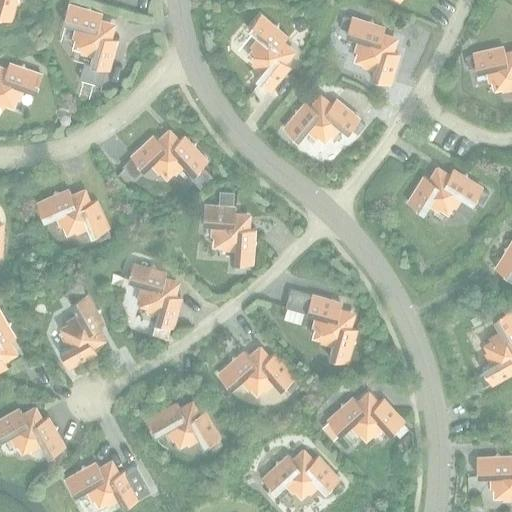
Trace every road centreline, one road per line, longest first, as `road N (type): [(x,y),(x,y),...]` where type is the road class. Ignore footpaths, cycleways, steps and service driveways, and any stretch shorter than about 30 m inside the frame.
road 1 (residential): [(332,214),(414,328),(440,443),(430,511)]
road 2 (residential): [(89,399),(150,368),(236,305),(332,214)]
road 3 (residential): [(187,46),(196,82),(332,214)]
road 4 (residential): [(187,46),(148,92),(75,145),(0,157)]
road 5 (residential): [(332,214),(418,98)]
